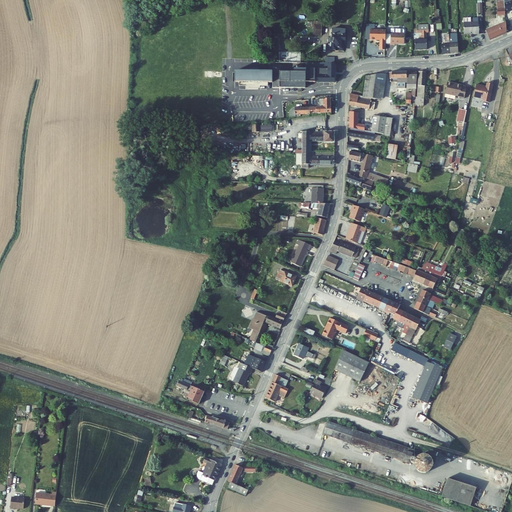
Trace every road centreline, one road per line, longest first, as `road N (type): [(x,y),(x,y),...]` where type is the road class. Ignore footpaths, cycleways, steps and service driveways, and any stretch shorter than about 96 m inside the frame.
road 1 (tertiary): [(511,38),(463,59),(367,66),(347,79),(338,197),(316,263)]
road 2 (tertiary): [(316,263),(212,505)]
